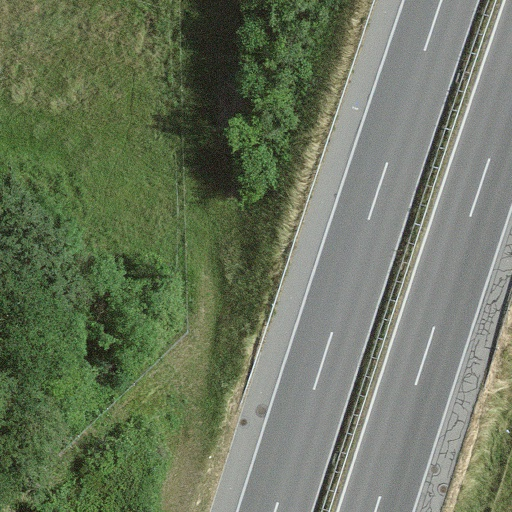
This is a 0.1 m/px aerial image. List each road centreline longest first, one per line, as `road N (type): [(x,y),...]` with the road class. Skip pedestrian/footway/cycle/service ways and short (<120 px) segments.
road 1 (motorway): [(438,0),(272,511)]
road 2 (motorway): [(372,511),(511,84)]
